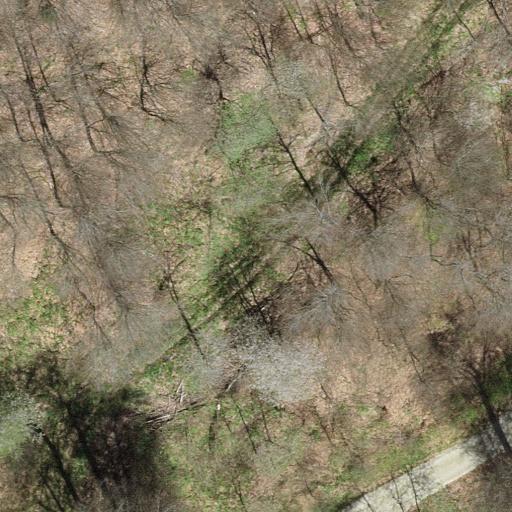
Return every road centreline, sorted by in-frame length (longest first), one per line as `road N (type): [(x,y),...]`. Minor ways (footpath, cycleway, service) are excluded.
road 1 (track): [(48,511),(66,424),(88,393),(288,222),(455,0)]
road 2 (track): [(511,442),(384,511)]
